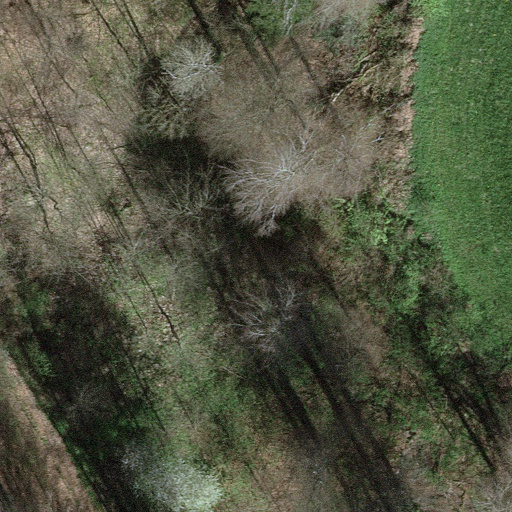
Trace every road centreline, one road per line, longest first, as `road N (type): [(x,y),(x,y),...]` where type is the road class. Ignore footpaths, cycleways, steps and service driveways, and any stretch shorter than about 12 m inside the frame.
road 1 (track): [(231,511),(225,466),(67,0)]
road 2 (track): [(0,343),(93,511)]
